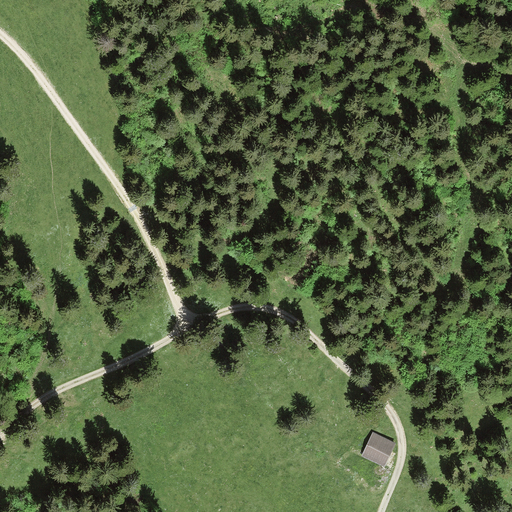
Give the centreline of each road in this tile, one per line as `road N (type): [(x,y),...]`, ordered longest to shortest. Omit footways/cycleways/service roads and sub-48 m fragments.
road 1 (track): [(381,511),(401,453),(388,408),(297,323),(260,307),(184,321),(163,342),(47,395),(0,436)]
road 2 (track): [(184,321),(122,192),(0,34)]
